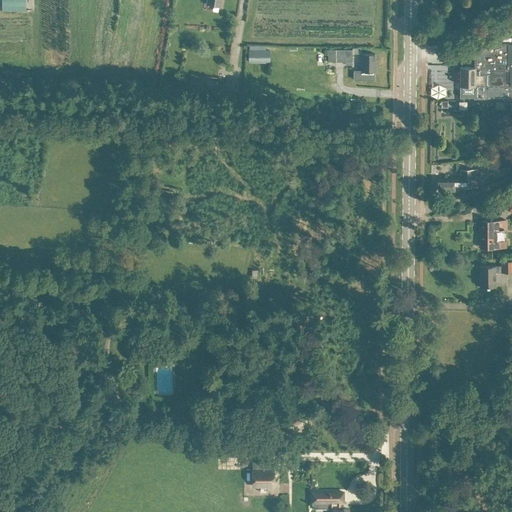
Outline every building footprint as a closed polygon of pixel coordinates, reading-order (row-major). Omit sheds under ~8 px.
[(27,0),(2,0),(3,11),(28,10),(27,0)] [(222,0),(205,0),(204,7),(221,10),(222,0)] [(474,66),(460,66),(460,85),(475,85),(475,98),(511,98),(511,44),(482,44),(482,49),(475,49),(474,66)] [(328,62),(352,62),(352,50),(328,49),(328,62)] [(270,63),(270,50),(249,50),(249,63),(270,63)] [(361,71),(366,71),(376,71),(376,63),(375,63),(375,53),(361,53),(361,71)] [(443,86),(442,103),(450,103),(451,86),(443,86)] [(511,164),(511,160),(510,153),(486,160),(489,171),(511,164)] [(455,179),(454,185),(477,186),(477,176),(477,169),(473,169),(471,169),(461,169),(461,179),(455,179)] [(438,179),(438,190),(454,190),(454,185),(455,179),(438,179)] [(487,229),(480,229),(480,239),(482,239),(482,248),(492,248),(506,248),(506,241),(501,241),(501,229),(502,229),(502,231),(504,231),(504,229),(506,229),(506,220),(487,220),(487,229)] [(480,286),(490,286),(495,286),(496,272),(511,272),(511,260),(501,260),(501,265),(480,265),(480,286)] [(63,467),(76,468),(76,460),(63,460),(63,467)] [(252,470),(252,481),(274,481),(274,471),(252,470)] [(312,492),(312,502),(330,501),(329,511),(347,511),(348,508),(340,508),(340,502),(343,502),(343,492),(312,492)]
